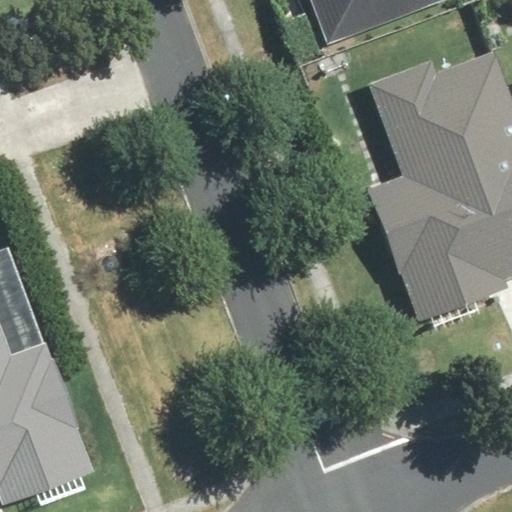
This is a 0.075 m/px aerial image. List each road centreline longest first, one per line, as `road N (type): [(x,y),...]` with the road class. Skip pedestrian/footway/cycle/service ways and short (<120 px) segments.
road 1 (residential): [(139,0),(336,510)]
road 2 (residential): [(336,510),(511,449)]
